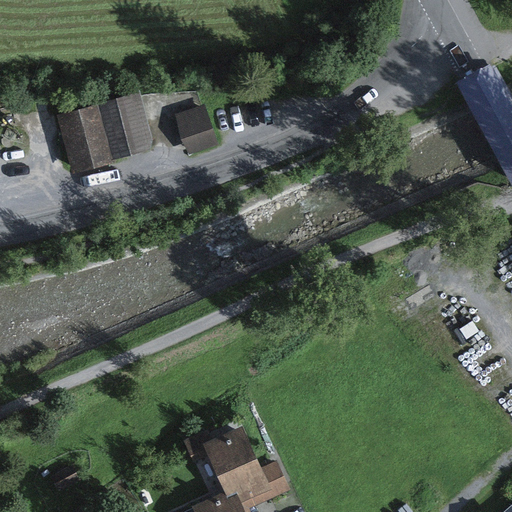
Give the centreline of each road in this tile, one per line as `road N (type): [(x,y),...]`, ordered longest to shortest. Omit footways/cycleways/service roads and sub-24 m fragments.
road 1 (track): [(511,194),(0,416)]
road 2 (track): [(0,231),(118,209),(204,180),(465,57),(511,44)]
road 3 (tertiary): [(434,0),(511,148)]
